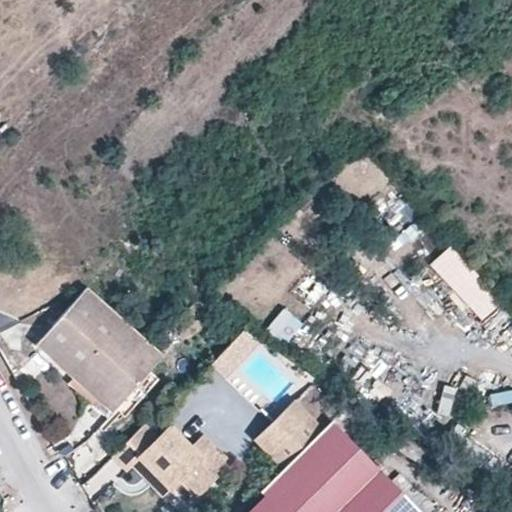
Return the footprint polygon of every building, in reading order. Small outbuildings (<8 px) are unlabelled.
[(73,266),(94,243),(47,200),(26,223),(73,266)] [(486,326),(508,305),(448,244),(427,265),(486,326)] [(148,344),(85,287),(35,344),(111,413),(161,356),(148,344)] [(293,316),(276,335),(287,344),(303,325),(293,316)] [(322,428),(330,420),(300,395),(295,401),(322,428)] [(281,468),(322,428),(295,401),(294,400),(253,439),(281,468)] [(96,427),(108,413),(94,401),(82,416),(96,427)] [(420,511),(330,420),(322,428),(281,468),(258,492),(261,496),(245,511),(420,511)] [(143,424),(111,455),(126,470),(130,465),(161,495),(177,480),(194,496),(229,462),(202,434),(190,447),(168,424),(155,436),(143,424)] [(511,466),(459,428),(444,448),(511,496),(511,466)]
